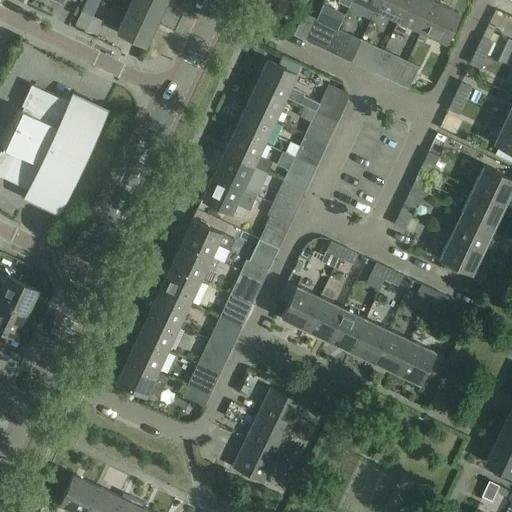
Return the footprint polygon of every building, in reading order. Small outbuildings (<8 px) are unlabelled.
[(99,0),(87,0),(82,11),(92,16),(99,0)] [(161,0),(129,0),(126,9),(155,23),(165,2),(161,0)] [(379,0),(353,0),(375,10),(379,0)] [(379,0),(375,10),(398,21),(407,0),(379,0)] [(429,0),(407,0),(398,21),(421,31),(434,2),(429,0)] [(458,14),(434,2),(421,31),(445,43),(458,14)] [(155,23),(126,9),(115,31),(145,45),(155,23)] [(304,41),(314,20),(303,14),(293,35),(304,41)] [(325,25),(314,20),(304,41),(315,46),(325,25)] [(511,45),(511,40),(499,34),(489,56),(504,63),(511,45)] [(350,62),(360,41),(348,36),(339,57),(350,62)] [(494,42),(482,36),(476,50),(487,55),(494,42)] [(371,47),(360,41),(350,62),(362,67),(371,47)] [(487,55),(476,50),(469,64),(480,69),(487,55)] [(295,72),(266,58),(255,81),(285,95),(315,110),(319,102),(303,95),(305,92),(289,85),(295,72)] [(396,83),(406,63),(394,58),(385,78),(396,83)] [(417,68),(406,63),(396,83),(408,89),(417,68)] [(244,105),(274,119),(274,117),(283,121),(286,114),(278,110),(285,95),(255,81),(244,105)] [(461,82),(454,95),(466,101),(472,87),(461,82)] [(69,102),(31,84),(21,105),(23,106),(22,109),(16,107),(0,140),(0,145),(4,147),(2,151),(0,149),(0,175),(28,188),(27,192),(59,207),(71,183),(70,183),(72,179),(75,180),(92,143),(90,141),(92,138),(103,113),(71,98),(69,102)] [(466,101),(454,95),(448,109),(459,115),(466,101)] [(319,102),(315,110),(337,120),(342,109),(320,99),(319,102)] [(244,105),(233,128),(263,142),(274,119),(244,105)] [(337,120),(315,110),(309,122),(331,132),(337,120)] [(369,126),(384,132),(387,123),(373,117),(369,126)] [(511,122),(506,119),(494,143),(511,151),(511,122)] [(233,128),(223,151),(252,165),(253,165),(267,171),(272,161),(257,154),(263,142),(233,128)] [(289,141),(284,151),(294,156),(299,145),(289,141)] [(294,156),(293,156),(315,166),(321,155),(299,145),(294,156)] [(252,165),(223,151),(212,174),(242,188),(252,165)] [(421,165),(433,170),(440,156),(427,151),(421,165)] [(315,166),(293,156),(288,167),(310,178),(315,166)] [(433,170),(421,165),(415,179),(426,184),(433,170)] [(511,178),(484,165),(473,188),(504,203),(511,186),(511,178)] [(242,188),(212,174),(201,197),(231,211),(234,203),(249,211),(256,196),(241,189),(242,188)] [(272,202),(294,212),(305,189),(283,179),(272,202)] [(473,188),(462,211),(493,226),(504,203),(473,188)] [(400,210),(411,216),(418,202),(407,197),(400,210)] [(267,214),(289,223),(294,212),(272,202),(267,214)] [(411,216),(400,210),(393,224),(405,229),(411,216)] [(462,211),(451,234),(482,249),(493,226),(462,211)] [(191,219),(180,242),(210,256),(216,243),(229,249),(234,239),(191,219)] [(267,220),(259,238),(278,247),(286,229),(267,220)] [(482,249),(451,234),(440,258),(471,273),(482,249)] [(241,270),(262,280),(278,247),(259,238),(248,260),(246,259),(241,270)] [(338,258),(344,247),(330,240),(325,252),(338,258)] [(180,242),(170,265),(200,279),(205,267),(214,271),(219,260),(210,256),(180,242)] [(358,253),(344,247),(338,258),(353,264),(358,253)] [(384,279),(389,268),(376,261),(370,273),(384,279)] [(200,279),(170,265),(159,288),(189,302),(200,279)] [(389,268),(384,279),(398,286),(403,275),(389,268)] [(0,288),(0,301),(25,313),(36,289),(6,275),(0,288)] [(235,281),(230,293),(252,303),(257,291),(235,281)] [(430,301),(435,290),(421,283),(416,295),(430,301)] [(305,328),(320,297),(296,286),(281,317),(305,328)] [(159,288),(148,311),(178,325),(189,302),(159,288)] [(449,296),(435,290),(430,301),(443,308),(449,296)] [(252,303),(230,293),(225,304),(246,315),(252,303)] [(343,308),(320,297),(305,328),(328,339),(343,308)] [(0,332),(1,330),(14,336),(25,313),(0,301),(0,332)] [(365,318),(343,308),(328,339),(350,350),(365,318)] [(178,325),(148,311),(138,334),(168,348),(178,325)] [(388,329),(365,318),(350,350),(373,361),(388,329)] [(209,339),(231,349),(236,338),(214,327),(209,339)] [(388,329),(373,361),(396,372),(411,340),(388,329)] [(168,348),(138,334),(127,357),(157,371),(168,348)] [(231,349),(209,339),(203,351),(225,361),(231,349)] [(411,340),(396,372),(419,383),(434,351),(411,340)] [(157,371),(127,357),(116,381),(146,395),(147,391),(159,396),(168,377),(156,372),(157,371)] [(187,385),(209,395),(214,384),(193,373),(187,385)] [(209,395),(187,385),(182,397),(204,407),(209,395)] [(270,387),(257,413),(291,429),(303,403),(270,387)] [(257,413),(244,438),(278,455),(291,429),(257,413)] [(511,418),(508,417),(498,440),(511,446),(511,418)] [(278,455),(244,438),(232,464),(265,481),(278,455)] [(511,446),(498,440),(487,463),(511,474),(511,446)] [(207,463),(213,452),(208,450),(203,460),(207,463)] [(73,473),(59,503),(79,511),(82,511),(96,484),(73,473)] [(490,481),(483,496),(493,501),(500,486),(490,481)] [(111,511),(120,495),(96,484),(82,511),(111,511)] [(139,511),(143,506),(120,495),(111,511),(139,511)]
